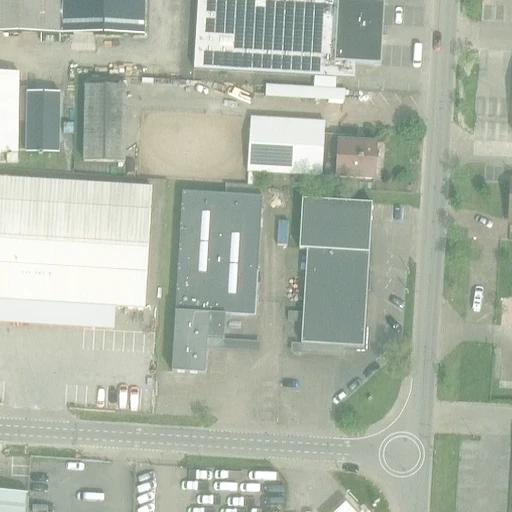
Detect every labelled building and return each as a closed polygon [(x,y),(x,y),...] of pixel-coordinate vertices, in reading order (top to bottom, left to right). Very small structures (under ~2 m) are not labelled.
[(143,0),(0,0),(0,33),(143,36),(143,0)] [(379,65),(382,21),(383,5),(301,0),(196,0),(193,70),(352,79),(353,63),(379,65)] [(0,153),(17,154),(18,73),(0,73),(0,153)] [(324,91),(325,79),(261,75),(260,87),(324,91)] [(125,87),(85,86),(83,162),(123,163),(125,87)] [(25,154),(58,154),(59,93),(26,93),(25,154)] [(337,153),(322,152),(324,123),(251,119),(247,173),(373,181),(375,143),(352,142),(353,138),(338,137),(337,153)] [(0,300),(144,309),(151,188),(0,178),(0,300)] [(226,186),(225,195),(261,197),(262,189),(226,186)] [(182,193),(171,373),(201,374),(201,375),(205,376),(205,374),(207,339),(223,340),(281,343),(289,199),(261,197),(225,195),(182,193)] [(289,199),(281,343),(301,344),(363,348),(371,204),(301,200),(289,199)] [(0,511),(25,511),(26,497),(26,495),(0,493),(0,511)] [(356,511),(347,501),(335,511),(356,511)]
